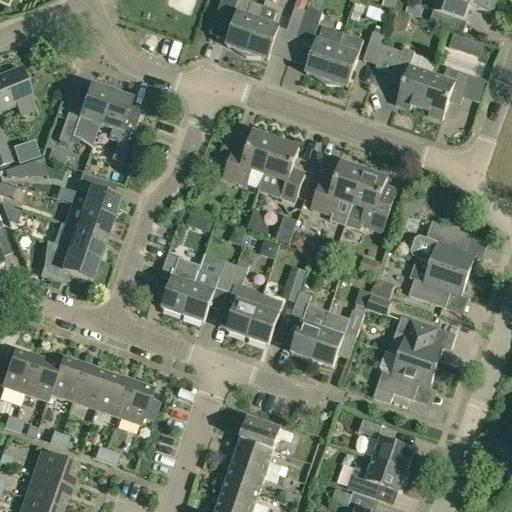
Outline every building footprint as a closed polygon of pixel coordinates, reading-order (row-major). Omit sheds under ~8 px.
[(245,58),(247,59),(263,9),(250,5),(251,3),(243,1),(243,3),(239,1),(239,0),(221,0),(217,12),(236,19),(226,48),(233,50),(245,58)] [(398,1),(393,0),(384,0),(382,7),(395,11),(398,1)] [(437,0),(433,12),(460,21),(465,6),(492,15),(497,1),(493,0),(437,0)] [(365,7),(356,4),(352,13),(362,16),(365,7)] [(297,39),(298,39),(307,13),(295,8),(284,39),(296,43),(297,39)] [(261,60),(268,62),(280,29),(271,26),(275,13),(263,9),(247,59),(261,60)] [(308,9),(307,13),(298,39),(312,44),(323,14),(308,9)] [(390,27),(406,33),(411,19),(395,14),(390,27)] [(325,86),(326,86),(343,36),(330,31),(322,28),(317,42),(306,75),(312,77),(325,86)] [(363,62),(377,66),(386,38),(382,37),(384,31),(375,28),(374,34),(373,33),(363,62)] [(341,87),(348,90),(359,56),(363,43),(343,36),(326,86),(341,87)] [(452,36),(448,48),(454,50),(458,38),(452,36)] [(412,107),(421,110),(433,77),(409,68),(415,53),(403,49),(394,76),(405,80),(396,106),(410,111),(412,107)] [(428,117),(442,122),(451,96),(463,100),(471,77),(446,69),(443,80),(433,77),(421,110),(430,113),(428,117)] [(0,112),(16,106),(21,118),(37,112),(32,99),(20,70),(0,77),(0,112)] [(478,84),(471,100),(483,105),(490,90),(478,84)] [(92,149),(100,127),(113,90),(112,89),(97,88),(90,86),(80,115),(68,111),(58,142),(70,146),(71,143),(77,146),(80,140),(92,149)] [(111,160),(122,164),(133,134),(122,130),(132,101),(125,98),(113,90),(100,127),(111,131),(108,140),(117,143),(111,160)] [(0,168),(13,164),(0,131),(0,168)] [(252,171),(265,176),(277,143),(253,134),(246,155),(233,151),(223,179),(246,187),(252,171)] [(299,150),(277,143),(265,176),(260,192),(295,204),(305,176),(292,171),(299,150)] [(340,202),(353,206),(364,173),(341,165),(334,185),(321,181),(311,209),(334,217),(340,202)] [(387,181),(364,173),(353,206),(345,227),(360,232),(362,227),(383,234),(393,206),(380,202),(387,181)] [(71,207),(113,221),(120,200),(90,190),(93,178),(82,175),(71,207)] [(196,189),(205,192),(209,183),(199,179),(196,189)] [(15,188),(1,182),(0,183),(0,194),(11,198),(15,188)] [(407,195),(400,214),(418,220),(424,201),(407,195)] [(64,227),(106,242),(113,221),(71,207),(64,227)] [(11,210),(8,221),(18,224),(22,213),(11,210)] [(265,237),(267,232),(256,214),(253,213),(247,231),(265,237)] [(284,218),(275,242),(289,247),(297,223),(284,218)] [(212,223),(200,219),(197,230),(208,234),(212,223)] [(416,260),(468,278),(475,258),(465,254),(471,237),(432,223),(426,241),(418,239),(414,241),(409,254),(412,259),(416,260)] [(68,251),(99,262),(106,242),(64,227),(61,235),(73,239),(68,251)] [(242,248),(247,235),(234,230),(229,243),(242,248)] [(295,237),(292,246),(301,250),(305,240),(295,237)] [(265,243),(261,256),(274,261),(278,248),(265,243)] [(45,280),(62,286),(66,274),(92,283),(99,262),(68,251),(45,244),(43,268),(39,278),(45,280)] [(183,318),(199,273),(197,272),(199,268),(179,260),(180,260),(168,256),(160,279),(171,283),(162,310),(183,318)] [(409,297),(445,310),(450,295),(461,299),(468,278),(416,260),(409,281),(414,282),(409,297)] [(380,266),(365,261),(361,272),(376,277),(380,266)] [(215,290),(227,294),(236,267),(225,263),(219,280),(199,273),(183,318),(204,325),(214,294),(215,290)] [(248,340),(262,298),(263,297),(257,293),(249,290),(242,290),(248,271),(236,267),(227,294),(232,295),(229,303),(236,306),(226,333),(248,340)] [(282,299),(294,304),(305,272),(293,268),(282,299)] [(372,295),(390,302),(395,286),(377,280),(372,295)] [(58,291),(60,285),(51,282),(49,287),(49,288),(58,291)] [(291,355),(312,362),(329,314),(308,307),(311,297),(300,293),(292,316),(303,320),(291,355)] [(371,297),(367,309),(366,311),(386,318),(391,304),(371,297)] [(248,340),(268,347),(279,316),(277,316),(282,304),(262,298),(248,340)] [(312,362),(333,369),(345,334),(356,339),(364,316),(366,309),(358,306),(355,313),(352,312),(349,321),(329,314),(312,362)] [(389,354),(398,357),(436,371),(443,350),(433,346),(438,331),(401,318),(396,335),(389,354)] [(1,388),(24,396),(37,358),(14,350),(1,388)] [(373,400),(390,406),(394,396),(413,402),(419,387),(429,391),(436,371),(398,357),(392,377),(382,373),(377,390),(373,400)] [(47,404),(50,396),(60,366),(37,358),(24,396),(47,404)] [(50,396),(72,404),(85,366),(63,358),(60,366),(50,396)] [(72,404),(95,412),(108,374),(85,366),(72,404)] [(95,412),(118,420),(131,382),(108,374),(95,412)] [(118,420),(141,428),(154,390),(131,382),(118,420)] [(12,432),(16,420),(8,417),(4,429),(12,432)] [(12,432),(20,435),(24,422),(16,420),(12,432)] [(248,420),(241,441),(274,452),(278,440),(290,444),(293,436),(281,431),(248,420)] [(359,433),(375,439),(378,427),(363,421),(359,433)] [(27,437),(35,439),(38,429),(31,426),(27,437)] [(49,445),(57,448),(61,435),(53,433),(49,445)] [(57,448),(65,451),(70,438),(61,435),(57,448)] [(373,461),(406,473),(413,452),(380,440),(373,461)] [(241,441),(234,460),(279,475),(282,468),(270,464),(274,452),(241,441)] [(94,460),(105,464),(109,452),(99,448),(94,460)] [(105,464),(116,468),(120,456),(109,452),(105,464)] [(33,477),(70,490),(78,466),(41,453),(33,477)] [(0,459),(0,465),(11,469),(14,460),(1,456),(0,459)] [(234,460),(227,481),(260,493),(264,481),(276,485),(279,475),(234,460)] [(348,490),(375,500),(380,487),(399,494),(406,473),(373,461),(369,474),(355,469),(348,490)] [(25,499),(61,511),(62,511),(70,490),(33,477),(25,499)] [(227,481),(220,502),(250,511),(266,511),(268,509),(256,505),(260,493),(227,481)] [(291,495),(285,493),(280,491),(277,499),(288,503),(291,495)] [(331,503),(348,509),(352,496),(336,491),(331,503)] [(20,511),(61,511),(25,499),(20,511)] [(216,511),(250,511),(220,502),(216,511)]
